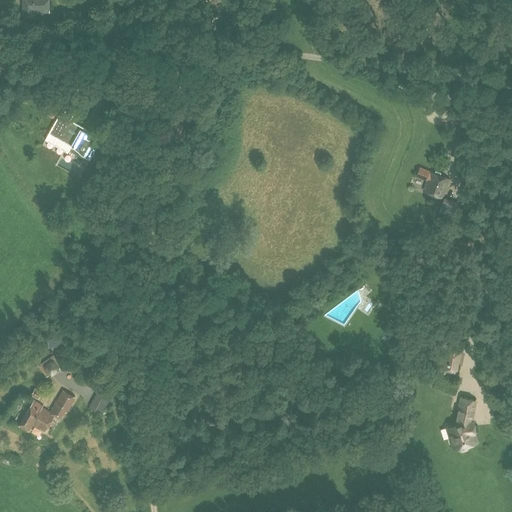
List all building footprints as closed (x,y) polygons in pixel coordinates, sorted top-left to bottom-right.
[(22,0),(23,17),(34,17),(35,13),(49,13),(49,0),(22,0)] [(64,11),(64,23),(80,23),(80,11),(64,11)] [(34,90),(39,93),(42,87),(49,91),(54,81),(42,74),(37,85),(34,90)] [(78,132),(76,131),(68,127),(69,127),(67,126),(73,114),(63,109),(49,133),(71,145),(69,149),(88,160),(92,153),(93,154),(94,152),(93,151),(99,141),(90,136),(89,138),(86,137),(89,133),(80,128),(78,132)] [(424,191),(443,198),(450,178),(420,167),(417,176),(427,180),(424,191)] [(433,213),(454,221),(461,203),(444,197),(439,209),(435,208),(433,213)] [(389,307),(396,308),(398,300),(391,299),(389,307)] [(61,335),(47,338),(49,347),(63,345),(61,335)] [(442,372),(457,375),(461,352),(447,349),(442,372)] [(38,365),(47,377),(63,365),(58,357),(57,358),(54,353),(38,365)] [(31,394),(38,399),(42,392),(36,387),(31,394)] [(33,424),(45,431),(55,415),(60,419),(65,411),(67,412),(76,397),(62,389),(50,411),(43,406),(44,405),(34,399),(19,425),(29,431),(33,424)] [(89,413),(95,416),(97,411),(100,412),(110,394),(100,389),(90,407),(92,408),(89,413)] [(451,437),(455,449),(477,442),(474,433),(475,432),(474,421),(472,421),(476,400),(462,397),(456,424),(447,427),(450,438),(451,437)]
